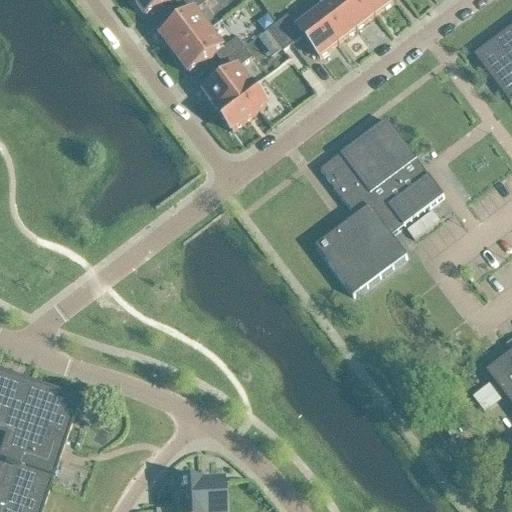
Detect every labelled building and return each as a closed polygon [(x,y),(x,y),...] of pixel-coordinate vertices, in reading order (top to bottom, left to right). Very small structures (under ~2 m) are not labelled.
[(182,11),(196,0),(136,0),(133,3),(147,22),(174,1),(182,11)] [(209,6),(204,0),(196,0),(182,11),(189,21),(162,41),(176,60),(210,35),(196,16),(209,6)] [(376,21),(359,0),(343,0),(335,7),(357,36),(376,21)] [(395,7),(389,0),(359,0),(376,21),(395,7)] [(357,36),(335,7),(317,20),(339,50),(357,36)] [(339,50),(317,20),(299,34),(288,21),(278,28),(293,48),(303,41),(320,63),(339,50)] [(293,48),(278,28),(268,36),(283,56),(293,48)] [(511,32),(476,61),(511,107),(511,106),(511,32)] [(225,69),(245,53),(237,43),(224,54),(210,35),(176,60),(191,79),(218,59),(225,69)] [(253,92),(252,92),(239,74),(252,63),(245,53),(225,69),(232,78),(205,99),(219,117),(220,118),(253,92)] [(253,91),(252,92),(253,92),(220,118),(219,117),(218,117),(233,137),(268,111),(253,91)] [(445,202),(388,126),(321,176),(351,216),(359,210),(365,218),(317,254),(354,303),(408,262),(393,241),(445,202)] [(511,359),(494,373),(511,397),(511,359)] [(66,445),(76,417),(46,407),(50,395),(22,386),(20,390),(3,384),(5,380),(0,378),(0,440),(5,442),(0,455),(0,511),(42,511),(60,462),(56,461),(62,443),(66,445)] [(200,511),(199,488),(200,488),(200,486),(175,487),(176,511),(200,511)] [(224,511),(223,487),(200,488),(199,488),(200,511),(224,511)]
